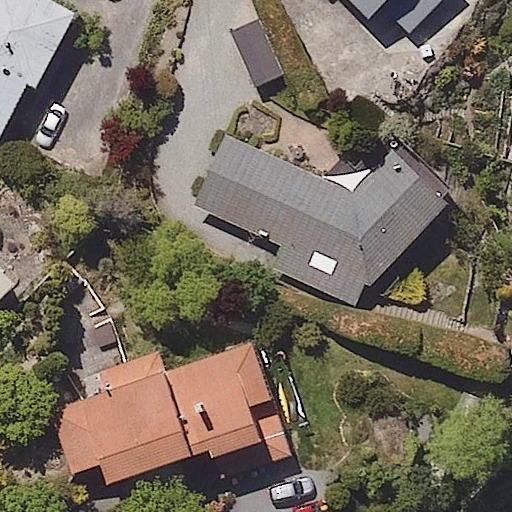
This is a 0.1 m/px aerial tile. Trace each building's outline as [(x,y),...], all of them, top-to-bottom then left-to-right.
[(0,0),(0,143),(30,83),(46,91),(86,11),(63,0),(0,0)] [(350,0),(398,49),(449,0),(350,0)] [(345,194),(234,136),(200,201),(281,243),(270,264),(349,306),(356,292),(450,202),(395,145),(345,194)] [(0,300),(26,274),(0,247),(0,300)] [(80,376),(86,395),(53,405),(74,475),(105,467),(110,484),(262,440),(268,462),(292,455),(260,345),(164,373),(158,353),(80,376)]
